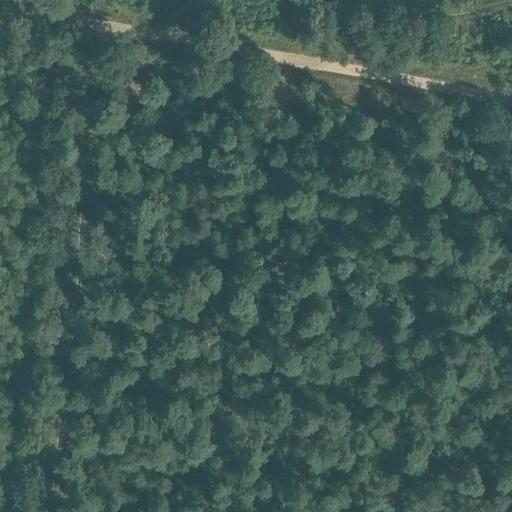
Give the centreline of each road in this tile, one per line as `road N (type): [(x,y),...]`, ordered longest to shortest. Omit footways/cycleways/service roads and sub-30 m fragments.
road 1 (track): [(0,5),(511,97)]
road 2 (track): [(105,23),(51,511)]
road 3 (track): [(323,0),(411,21),(511,8)]
